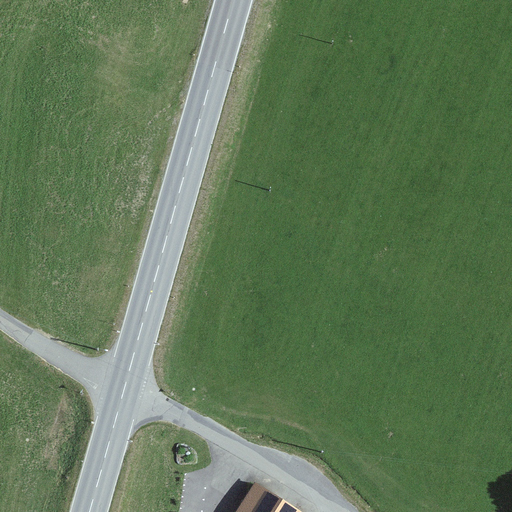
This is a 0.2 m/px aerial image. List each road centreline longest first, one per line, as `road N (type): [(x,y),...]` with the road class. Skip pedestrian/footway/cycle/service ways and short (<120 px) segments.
road 1 (secondary): [(235,0),(126,389)]
road 2 (residential): [(337,511),(217,434),(126,389)]
road 3 (residential): [(126,389),(0,321)]
road 4 (secondary): [(126,389),(91,511)]
